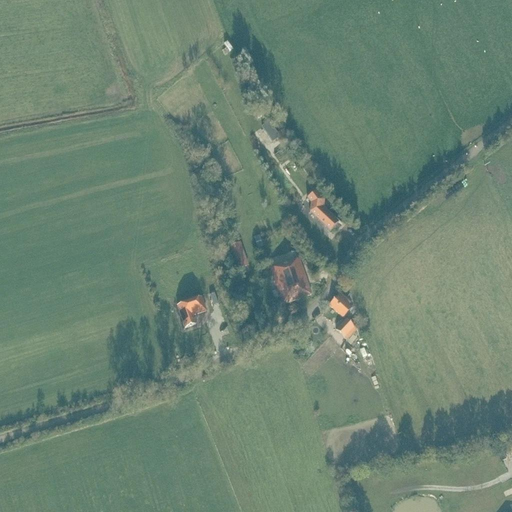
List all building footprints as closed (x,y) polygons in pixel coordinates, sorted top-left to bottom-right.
[(269,123),(261,129),(272,143),(279,138),(269,123)] [(207,147),(201,150),(204,155),(210,153),(207,147)] [(429,215),(457,193),(451,185),(423,208),(429,215)] [(324,202),(317,193),(307,200),(311,205),(309,214),(330,233),(338,224),(341,227),(341,226),(323,209),(324,202)] [(423,210),(417,213),(421,222),(427,218),(423,210)] [(241,249),(231,252),(237,271),(248,267),(241,249)] [(298,262),(269,272),(282,308),(311,297),(298,262)] [(340,296),(329,307),(342,319),(351,310),(345,304),(347,302),(340,296)] [(201,299),(177,307),(184,330),(195,326),(192,317),(205,313),(201,299)] [(345,342),(355,332),(345,322),(335,332),(345,342)]
